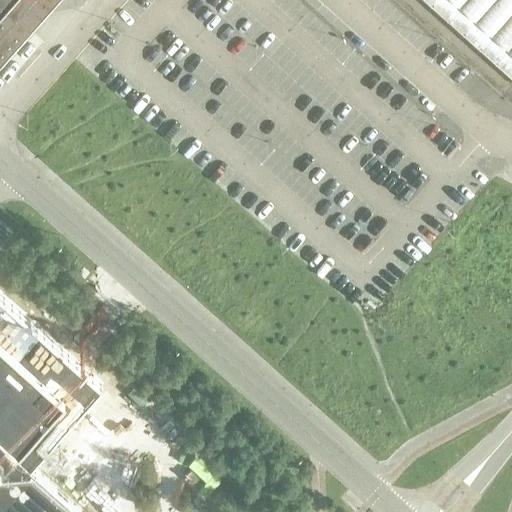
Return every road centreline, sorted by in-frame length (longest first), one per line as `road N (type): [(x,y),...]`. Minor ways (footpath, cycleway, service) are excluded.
road 1 (unclassified): [(0,156),(396,511)]
road 2 (unclassified): [(511,149),(336,0)]
road 3 (unclassified): [(0,116),(104,0)]
